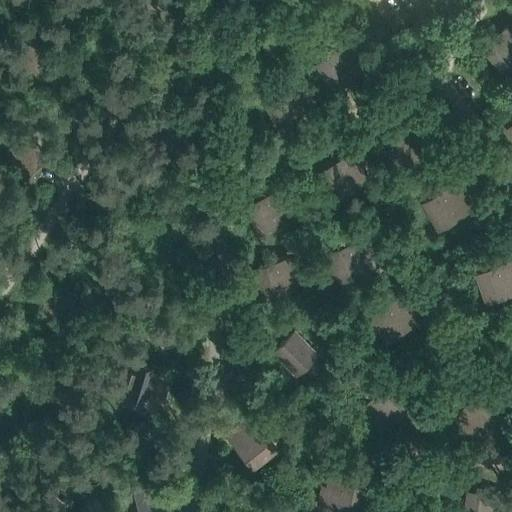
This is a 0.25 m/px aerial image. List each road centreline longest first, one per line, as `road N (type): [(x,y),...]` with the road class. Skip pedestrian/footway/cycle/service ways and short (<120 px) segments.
road 1 (unknown): [(214,366),(284,418),(349,446),(511,464)]
road 2 (unknown): [(212,170),(446,76)]
